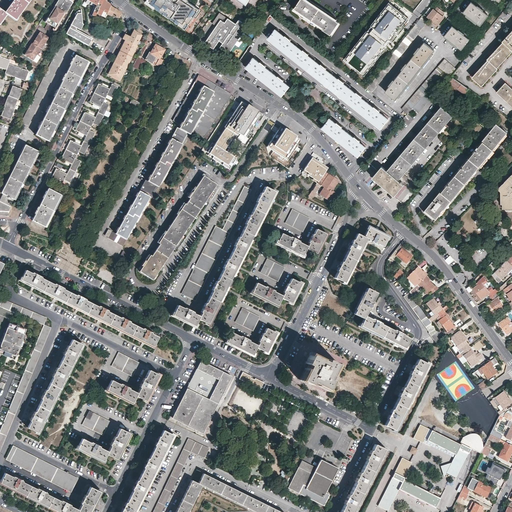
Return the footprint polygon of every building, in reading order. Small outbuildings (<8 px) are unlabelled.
[(15,20),(29,0),(13,0),(5,12),(0,9),(0,23),(7,14),(15,20)] [(66,13),(73,2),(72,1),(72,0),(59,0),(55,7),(55,6),(48,17),(50,18),(47,24),(49,25),(50,24),(55,27),(58,23),(64,12),(66,13)] [(114,7),(110,5),(109,3),(106,2),(104,0),(79,0),(81,1),(81,0),(87,0),(96,5),(92,14),(95,16),(97,13),(104,17),(106,13),(111,16),(113,12),(119,16),(116,22),(119,24),(122,18),(121,12),(114,7)] [(154,8),(155,6),(147,0),(145,2),(154,8)] [(197,8),(187,1),(184,6),(181,3),(182,0),(146,0),(147,0),(155,6),(156,5),(161,8),(160,9),(164,12),(164,11),(168,13),(167,15),(175,20),(176,19),(180,21),(178,24),(183,28),(187,22),(189,23),(199,9),(197,8)] [(331,34),(340,22),(307,0),(300,0),(294,9),(296,10),(297,9),(302,13),(301,15),(304,17),(305,14),(311,18),(310,19),(313,21),(314,20),(319,24),(317,26),(321,29),(322,26),(324,27),(323,29),(331,34)] [(413,16),(392,0),(373,24),(394,40),(413,16)] [(480,25),(488,15),(483,11),(477,6),(471,2),(463,12),(466,14),(477,22),(480,25)] [(434,9),(433,8),(427,17),(438,25),(442,20),(439,17),(441,14),(434,9)] [(189,24),(199,9),(189,23),(189,24)] [(64,12),(58,23),(59,24),(66,13),(64,12)] [(221,47),(227,51),(246,24),(239,19),(236,24),(219,12),(212,23),(217,25),(205,42),(214,48),(220,40),(224,42),(221,47)] [(77,14),(68,30),(70,31),(68,34),(88,45),(91,40),(91,39),(75,30),(77,25),(82,28),(83,25),(82,14),(78,14),(77,14)] [(477,22),(466,14),(465,16),(475,24),(477,22)] [(427,22),(421,17),(366,87),(372,92),(427,22)] [(248,26),(246,24),(227,51),(230,53),(248,26)] [(366,77),(394,40),(373,24),(345,61),(366,77)] [(77,25),(75,30),(91,39),(91,40),(92,41),(93,39),(78,30),(79,29),(82,30),(83,29),(82,28),(77,25)] [(447,38),(458,46),(461,49),(469,39),(464,36),(458,31),(452,26),(444,36),(447,38)] [(380,128),(389,117),(277,28),(269,39),(380,128)] [(125,33),(122,39),(125,40),(136,45),(141,35),(133,30),(130,36),(125,33)] [(511,30),(502,41),(503,42),(487,58),(488,59),(472,77),(481,86),(498,68),(497,68),(511,51),(511,30)] [(34,59),(41,48),(42,48),(49,37),(40,31),(33,43),(32,42),(25,54),(34,59)] [(149,33),(148,33),(148,34),(143,44),(144,44),(146,45),(147,41),(147,39),(151,42),(155,38),(153,36),(149,33)] [(28,125),(70,39),(64,36),(22,121),(28,125)] [(458,46),(447,38),(446,40),(456,48),(458,46)] [(137,46),(125,40),(120,51),(131,57),(137,46)] [(395,99),(434,50),(424,42),(421,46),(420,45),(412,55),(413,56),(409,62),(407,61),(399,71),(401,72),(396,78),(394,77),(387,87),(388,88),(385,92),(395,99)] [(146,45),(144,44),(138,56),(141,58),(148,45),(146,45)] [(164,49),(155,44),(150,52),(149,52),(145,60),(155,65),(156,65),(157,65),(158,65),(159,65),(160,65),(161,63),(163,60),(159,58),(164,49)] [(131,57),(120,51),(114,62),(125,68),(131,57)] [(35,134),(48,141),(88,61),(76,54),(73,59),(72,59),(70,64),(65,75),(64,75),(62,79),(63,80),(57,91),(56,90),(54,95),(55,95),(49,107),(48,106),(46,111),(47,111),(42,122),(41,122),(38,127),(39,127),(35,134)] [(7,68),(9,63),(10,59),(0,55),(0,67),(3,68),(3,66),(7,68)] [(146,61),(137,56),(132,66),(141,71),(146,61)] [(282,95),(290,85),(255,56),(246,67),(255,74),(264,81),(270,86),(272,87),(273,88),(282,95)] [(451,76),(456,69),(444,59),(402,109),(407,113),(412,108),(425,93),(425,92),(438,78),(443,71),(451,76)] [(89,62),(88,61),(48,141),(50,141),(55,132),(63,115),(71,99),(79,84),(86,68),(89,62)] [(125,68),(114,62),(108,76),(119,81),(125,68)] [(9,74),(15,77),(19,67),(15,65),(9,63),(7,68),(6,70),(6,71),(9,73),(9,74)] [(26,79),(29,71),(19,67),(15,77),(22,79),(22,78),(26,79)] [(453,77),(451,76),(443,71),(438,78),(442,81),(445,77),(451,80),(453,77)] [(204,137),(231,93),(224,89),(208,80),(198,74),(172,121),(181,125),(179,128),(177,127),(166,146),(162,144),(160,148),(164,150),(153,169),(150,167),(148,170),(152,172),(147,180),(145,179),(135,199),(131,197),(129,200),(133,202),(122,222),(119,220),(117,223),(120,225),(116,233),(111,231),(108,230),(105,236),(108,237),(108,238),(123,246),(127,239),(126,239),(150,196),(152,197),(153,195),(151,194),(155,185),(158,187),(181,144),(183,145),(185,142),(182,141),(187,133),(189,134),(191,130),(204,137)] [(453,77),(451,80),(449,83),(465,94),(466,92),(469,89),(453,77)] [(511,105),(511,87),(506,82),(497,91),(511,105)] [(96,89),(94,92),(105,98),(107,94),(112,97),(118,86),(112,83),(109,89),(98,83),(96,89)] [(18,98),(22,88),(12,84),(10,90),(12,91),(10,95),(17,98),(18,98)] [(469,89),(466,92),(487,106),(489,104),(469,89)] [(105,98),(94,92),(92,97),(90,101),(99,107),(97,112),(103,115),(109,104),(103,101),(105,98)] [(431,98),(425,93),(412,108),(418,113),(431,98)] [(14,108),(17,98),(10,95),(9,95),(8,99),(6,98),(4,104),(5,104),(14,108)] [(139,103),(132,99),(128,107),(136,110),(139,103)] [(243,102),(241,101),(224,127),(225,128),(229,123),(243,102)] [(239,133),(248,139),(264,115),(243,102),(229,123),(225,128),(215,144),(214,144),(212,143),(209,148),(208,148),(206,151),(209,153),(214,156),(212,158),(219,163),(221,161),(224,163),(222,165),(229,169),(236,158),(224,150),(235,134),(237,135),(239,133)] [(14,108),(5,104),(3,111),(4,111),(2,115),(1,119),(9,122),(10,119),(14,108)] [(403,174),(453,116),(441,106),(387,170),(382,166),(372,177),(383,186),(394,196),(403,185),(402,183),(407,178),(403,174)] [(95,116),(85,111),(82,117),(80,121),(91,126),(93,122),(98,125),(103,115),(97,112),(95,116)] [(413,119),(407,113),(403,118),(402,119),(408,125),(413,119)] [(362,151),(366,145),(330,117),(326,123),(322,128),(323,128),(325,130),(328,132),(330,134),(331,135),(332,135),(335,138),(337,140),(340,142),(345,145),(346,147),(348,148),(349,149),(350,149),(352,151),(358,156),(362,151)] [(89,129),(91,126),(80,121),(78,124),(75,130),(85,135),(83,140),(89,143),(95,132),(89,129)] [(506,132),(507,131),(497,123),(496,124),(425,210),(436,219),(507,132),(506,132)] [(301,140),(286,130),(282,136),(280,135),(273,146),(273,147),(273,148),(272,149),(272,150),(273,150),(273,151),(287,160),(301,140)] [(236,158),(238,156),(228,150),(237,135),(235,134),(224,150),(236,158)] [(81,145),(70,140),(68,145),(66,149),(77,155),(78,151),(84,154),(89,143),(83,140),(81,145)] [(0,214),(9,215),(9,212),(11,207),(10,206),(14,199),(38,151),(25,144),(1,192),(3,193),(0,199),(0,214)] [(77,155),(66,149),(64,153),(61,158),(71,164),(69,169),(75,172),(81,161),(75,158),(77,155)] [(38,151),(14,199),(15,200),(39,151),(38,151)] [(327,168),(312,157),(311,159),(326,169),(327,168)] [(302,172),(318,182),(325,171),(326,169),(311,159),(302,172)] [(67,173),(57,168),(54,173),(52,177),(63,183),(65,180),(70,182),(75,172),(69,169),(67,173)] [(318,182),(321,185),(328,174),(325,171),(318,182)] [(332,190),(339,181),(328,174),(321,185),(324,186),(319,194),(331,202),(337,193),(332,190)] [(511,174),(511,175),(511,177),(506,183),(505,181),(503,184),(504,185),(499,190),(500,191),(501,204),(502,204),(505,204),(505,208),(511,208),(511,174)] [(153,280),(217,184),(204,175),(158,243),(160,245),(152,256),(150,255),(139,271),(153,280)] [(312,191),(308,197),(313,199),(316,193),(315,193),(319,187),(316,185),(312,191)] [(195,300),(251,190),(244,186),(222,230),(215,227),(181,294),(195,300)] [(269,201),(274,192),(265,187),(261,193),(260,193),(255,202),(256,203),(250,215),(249,215),(245,224),(246,225),(239,238),(238,237),(234,246),(234,247),(228,259),(227,259),(223,268),(223,269),(217,282),(216,281),(211,291),(212,291),(206,303),(205,303),(200,312),(201,313),(199,317),(193,313),(194,312),(185,308),(184,309),(177,305),(173,315),(185,322),(195,326),(198,320),(207,325),(214,311),(225,289),(237,266),(247,245),(259,222),(269,201)] [(32,220),(44,227),(61,194),(49,188),(47,191),(46,191),(45,193),(43,195),(44,196),(39,207),(38,207),(37,208),(35,211),(36,211),(32,220)] [(63,195),(61,194),(44,227),(46,228),(63,195)] [(302,232),(309,218),(292,209),(286,223),(302,232)] [(434,220),(436,219),(425,210),(424,212),(434,220)] [(382,247),(388,237),(368,227),(363,236),(356,233),(353,239),(352,239),(350,243),(347,248),(348,249),(342,262),(340,261),(338,265),(336,270),(337,271),(334,277),(343,282),(366,238),(368,239),(368,240),(376,245),(377,244),(382,247)] [(316,253),(326,234),(316,229),(313,234),(312,233),(308,242),(309,243),(307,246),(299,242),(300,241),(290,237),(290,238),(282,234),(277,243),(302,256),(306,248),(316,253)] [(405,250),(399,245),(390,257),(392,259),(395,256),(401,261),(405,264),(408,261),(412,256),(409,253),(405,250)] [(116,264),(122,266),(123,266),(130,254),(123,250),(116,264)] [(450,255),(445,260),(449,263),(454,259),(450,255)] [(511,258),(510,257),(508,255),(506,257),(508,259),(504,263),(495,272),(502,278),(511,267),(511,258)] [(278,281),(284,268),(267,259),(260,272),(278,281)] [(407,279),(415,287),(417,285),(418,284),(426,276),(427,275),(423,271),(422,272),(417,268),(409,276),(407,279)] [(404,273),(399,269),(394,275),(399,279),(404,273)] [(153,346),(158,336),(152,333),(152,332),(147,330),(142,327),(142,328),(129,322),(130,321),(125,319),(120,316),(120,318),(107,311),(108,310),(103,308),(99,305),(98,306),(85,300),(86,299),(81,296),(76,294),(76,295),(64,289),(64,288),(59,285),(54,283),(54,284),(41,278),(42,277),(37,274),(32,272),(32,273),(25,270),(21,280),(153,346)] [(502,278),(495,272),(493,274),(498,282),(502,278)] [(426,276),(418,284),(422,287),(421,288),(427,294),(430,291),(432,294),(438,289),(434,285),(433,286),(428,281),(429,280),(426,276)] [(291,303),(301,283),(291,278),(288,284),(287,283),(283,292),(284,293),(282,296),(274,292),(275,290),(266,286),(265,287),(256,283),(252,293),(277,306),(281,298),(291,303)] [(481,299),(488,294),(491,297),(497,293),(494,289),(493,290),(490,292),(487,289),(482,282),(474,288),(481,299)] [(372,301),(376,292),(367,287),(353,314),(363,319),(359,326),(403,348),(409,338),(403,335),(403,334),(398,331),(394,329),(393,330),(381,324),(381,322),(376,320),(371,318),(371,319),(365,316),(367,311),(369,311),(371,306),(373,302),(372,301)] [(437,345),(444,340),(444,339),(443,338),(438,332),(431,322),(429,319),(419,305),(412,295),(410,292),(404,296),(430,332),(429,333),(437,345)] [(494,316),(497,314),(505,308),(500,300),(498,297),(499,296),(497,293),(491,297),(493,300),(489,303),(489,304),(487,305),(494,316)] [(508,306),(503,298),(500,300),(505,308),(508,306)] [(2,299),(0,303),(0,306),(15,313),(44,325),(46,318),(2,299)] [(439,316),(444,312),(439,305),(438,306),(433,299),(425,305),(433,316),(434,316),(435,317),(437,316),(438,317),(439,316)] [(0,314),(13,319),(15,313),(0,306),(0,314)] [(253,331),(259,317),(242,309),(235,322),(253,331)] [(448,319),(449,318),(444,312),(439,316),(439,317),(436,318),(439,321),(438,322),(441,325),(446,332),(448,335),(456,329),(448,319)] [(507,334),(511,330),(511,322),(508,317),(499,323),(507,334)] [(17,352),(26,329),(9,323),(1,345),(0,349),(0,353),(14,359),(17,351),(17,352)] [(0,449),(51,328),(44,325),(23,374),(23,375),(21,380),(20,382),(14,395),(0,430),(0,449)] [(272,340),(276,333),(266,328),(264,333),(263,332),(258,342),(259,342),(257,345),(249,341),(250,340),(241,336),(240,336),(232,332),(226,342),(241,350),(253,355),(257,347),(266,352),(272,340)] [(464,350),(469,346),(464,340),(466,338),(461,331),(451,338),(458,349),(457,350),(459,353),(460,353),(464,350)] [(37,433),(82,344),(72,339),(68,346),(67,345),(66,349),(63,355),(64,355),(57,368),(56,367),(54,371),(52,376),(53,377),(46,390),(45,389),(43,393),(41,398),(42,399),(35,412),(34,411),(32,416),(29,421),(30,421),(27,428),(37,433)] [(459,353),(456,356),(457,358),(462,355),(462,356),(463,355),(471,366),(478,361),(478,360),(482,356),(479,352),(475,356),(473,353),(474,353),(469,346),(464,350),(460,353),(459,353)] [(138,364),(139,362),(118,352),(112,366),(131,376),(138,364)] [(330,376),(336,363),(326,358),(325,361),(310,353),(309,357),(304,367),(306,368),(300,380),(305,382),(310,384),(311,382),(326,389),(332,377),(330,376)] [(394,430),(427,364),(417,359),(414,365),(413,365),(411,369),(408,374),(409,374),(403,387),(402,387),(400,391),(397,396),(398,397),(392,409),(391,409),(389,414),(386,418),(387,419),(384,425),(394,430)] [(221,394),(231,376),(201,361),(197,369),(190,383),(189,386),(188,388),(173,418),(202,432),(217,403),(218,400),(220,398),(221,394)] [(487,379),(490,377),(496,373),(492,366),(492,365),(489,361),(481,366),(484,371),(483,372),(487,379)] [(149,369),(144,378),(143,378),(139,387),(140,387),(137,393),(129,389),(129,388),(120,383),(119,384),(111,380),(106,391),(131,404),(135,396),(146,401),(159,375),(149,369)] [(251,376),(242,372),(239,379),(260,390),(263,383),(255,379),(254,380),(252,379),(250,378),(251,376)] [(14,395),(20,382),(14,379),(9,393),(14,395)] [(483,379),(476,384),(481,390),(487,386),(483,379)] [(499,410),(496,412),(499,415),(503,411),(506,409),(505,408),(501,411),(500,410),(511,402),(507,397),(506,397),(502,391),(493,397),(494,397),(491,399),(489,401),(493,408),(496,406),(499,410)] [(0,420),(3,422),(9,409),(3,406),(0,414),(0,420)] [(103,435),(110,422),(89,411),(82,425),(103,435)] [(503,411),(499,415),(506,419),(510,420),(511,416),(503,411)] [(474,464),(479,453),(480,453),(482,447),(481,446),(481,445),(481,444),(482,443),(481,442),(481,441),(481,440),(480,438),(479,437),(478,436),(477,436),(476,435),(475,434),(473,434),(472,434),(470,434),(469,435),(467,435),(466,436),(464,438),(461,444),(461,445),(430,430),(431,428),(423,424),(416,437),(426,442),(427,440),(456,455),(465,460),(474,464)] [(116,459),(129,434),(119,428),(115,436),(114,436),(109,445),(110,446),(107,451),(99,447),(100,446),(91,441),(90,443),(82,438),(77,448),(103,461),(106,454),(116,459)] [(133,511),(173,435),(163,430),(160,436),(159,436),(156,440),(154,445),(155,446),(149,459),(148,458),(146,462),(143,467),(144,468),(137,480),(136,480),(134,485),(132,489),(133,490),(126,502),(125,502),(123,506),(121,511),(122,511),(121,511),(133,511)] [(494,432),(491,430),(489,434),(499,439),(501,435),(494,432)] [(499,439),(489,434),(486,439),(495,443),(496,442),(498,443),(499,439)] [(161,511),(191,452),(204,458),(208,448),(189,439),(152,511),(161,511)] [(506,461),(511,449),(511,445),(505,442),(498,457),(506,461)] [(352,511),(384,449),(374,444),(371,451),(370,450),(368,454),(366,460),(360,472),(359,472),(357,476),(354,482),(355,482),(349,494),(348,494),(346,498),(343,503),(344,504),(340,511),(352,511)] [(484,455),(487,456),(489,452),(490,449),(483,445),(482,447),(480,453),(484,455)] [(78,479),(13,446),(7,460),(71,492),(78,479)] [(465,460),(456,455),(451,464),(449,467),(459,472),(465,460)] [(480,470),(487,456),(484,455),(482,459),(481,459),(478,466),(476,469),(480,470)] [(377,506),(388,511),(399,489),(435,507),(440,498),(404,480),(407,473),(406,472),(412,461),(403,456),(377,506)] [(319,460),(316,467),(302,460),(298,467),(291,480),(289,479),(286,486),(323,505),(329,495),(325,493),(337,469),(319,460)] [(498,469),(500,465),(493,462),(487,473),(495,477),(499,470),(498,469)] [(441,467),(445,476),(447,472),(449,467),(451,464),(441,467)] [(478,466),(474,464),(470,472),(476,475),(477,476),(480,470),(476,469),(478,466)] [(459,472),(449,467),(447,472),(456,499),(463,487),(459,472)] [(100,491),(90,486),(86,495),(85,494),(80,503),(81,504),(78,509),(70,505),(71,505),(61,500),(61,501),(46,494),(47,492),(37,488),(37,489),(21,481),(22,480),(13,475),(12,476),(4,472),(0,481),(0,482),(15,490),(39,502),(58,511),(89,511),(93,505),(100,491)] [(256,511),(281,511),(279,511),(252,497),(228,486),(209,476),(203,473),(198,483),(191,480),(187,488),(178,507),(175,511),(188,511),(201,485),(256,511)] [(488,492),(491,487),(478,480),(477,481),(476,480),(471,489),(473,490),(484,496),(487,491),(488,492)] [(467,494),(461,491),(456,499),(459,500),(461,497),(464,499),(467,494)] [(480,508),(481,506),(472,501),(468,508),(470,509),(468,511),(480,511),(482,509),(480,508)]
